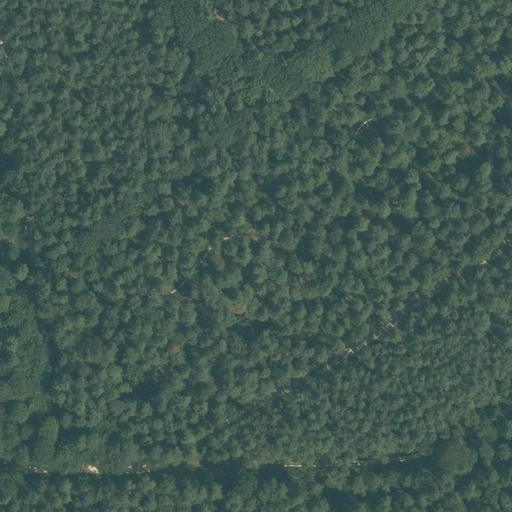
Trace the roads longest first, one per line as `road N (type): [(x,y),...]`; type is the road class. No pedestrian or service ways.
road 1 (track): [(511,231),(158,465),(0,469)]
road 2 (track): [(393,0),(233,108),(34,274)]
road 3 (track): [(158,465),(412,455),(511,406)]
road 4 (track): [(34,274),(0,39)]
road 5 (track): [(34,274),(65,468)]
road 6 (track): [(164,0),(221,56),(265,85)]
